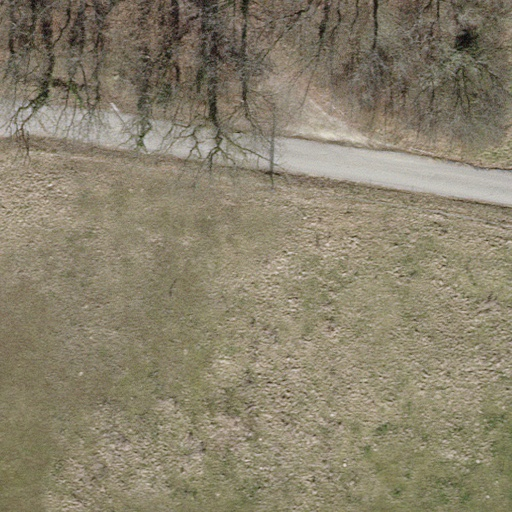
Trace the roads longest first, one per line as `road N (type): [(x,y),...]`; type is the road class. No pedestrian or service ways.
road 1 (unclassified): [(511,178),(0,105)]
road 2 (track): [(323,148),(221,20),(171,0)]
